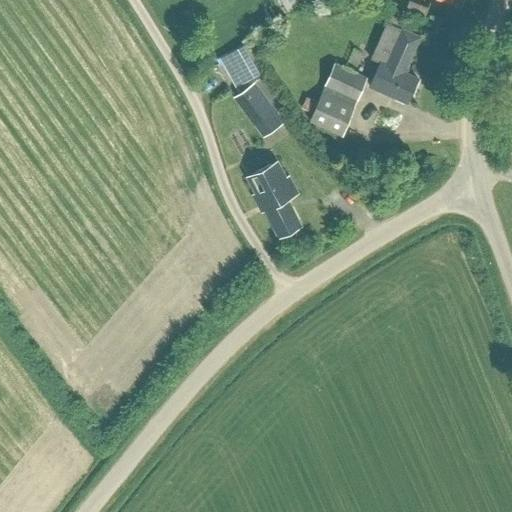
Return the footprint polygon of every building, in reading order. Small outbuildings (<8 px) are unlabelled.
[(281,0),(287,11),(306,0),(281,0)] [(402,27),(388,21),(371,57),(381,61),(370,85),(407,101),(418,76),(404,70),(420,35),(402,27)] [(335,62),(325,84),(358,99),(368,77),(335,62)] [(234,95),(263,134),(283,120),(253,80),(234,95)] [(322,92),(318,101),(306,95),(301,108),(312,112),(309,120),(342,134),(354,106),(322,92)] [(275,160),(247,175),(256,191),(253,192),(262,210),(265,209),(279,236),(299,225),(285,199),(296,193),(287,175),(284,176),(275,160)]
